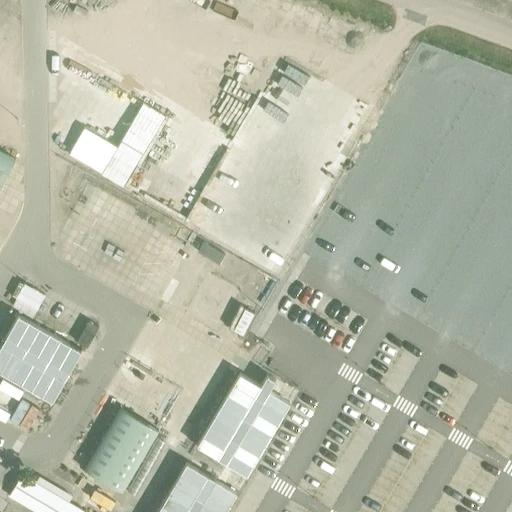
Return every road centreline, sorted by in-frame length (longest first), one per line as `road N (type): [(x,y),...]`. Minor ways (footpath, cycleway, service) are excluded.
road 1 (unknown): [(242,511),(481,85)]
road 2 (unknown): [(287,306),(407,96),(428,77),(448,74),(481,85)]
road 3 (unknown): [(366,511),(511,263)]
road 4 (unknown): [(434,511),(511,369)]
